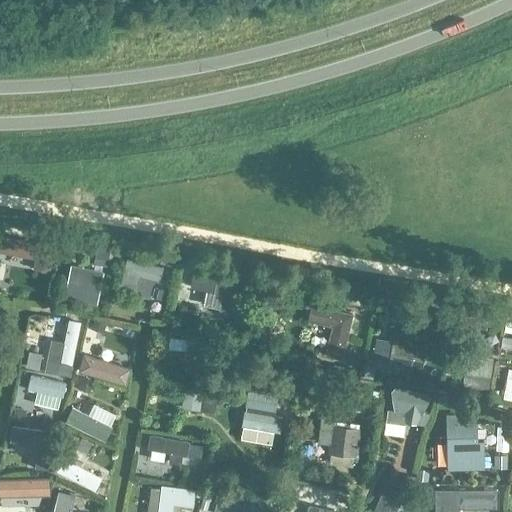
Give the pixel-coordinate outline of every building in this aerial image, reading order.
[(55,246),(2,236),(0,246),(0,252),(4,253),(35,259),(35,260),(33,269),(40,271),(49,273),(54,250),(55,246)] [(111,249),(97,246),(94,260),(108,263),(111,249)] [(162,252),(160,263),(171,266),(174,255),(162,252)] [(154,281),(157,282),(159,283),(163,268),(161,267),(127,259),(124,273),(120,290),(150,298),(154,281)] [(103,273),(72,266),(64,298),(96,305),(103,273)] [(237,297),(240,282),(241,277),(195,267),(194,272),(190,287),(207,291),(222,294),(219,309),(219,310),(232,313),(236,297),(237,297)] [(171,295),(158,291),(156,300),(169,304),(171,295)] [(312,302),(308,319),(334,326),(327,354),(343,358),(354,313),(312,302)] [(103,333),(106,324),(95,321),(92,329),(103,333)] [(83,325),(70,322),(64,351),(54,348),(51,365),(40,363),(39,371),(73,378),(75,369),(74,368),(83,325)] [(386,340),(383,359),(390,360),(389,364),(422,370),(428,336),(395,330),(393,342),(386,340)] [(161,347),(178,348),(178,335),(162,334),(161,347)] [(360,352),(351,350),(349,359),(358,361),(360,352)] [(25,368),(39,370),(42,355),(29,352),(25,368)] [(493,359),(467,355),(462,388),(489,392),(493,359)] [(124,369),(115,366),(103,363),(87,358),(83,371),(86,372),(120,383),(124,371),(124,369)] [(375,367),(367,365),(365,377),(374,379),(375,367)] [(30,374),(27,389),(63,397),(66,383),(30,374)] [(77,386),(91,389),(93,381),(79,378),(77,386)] [(378,400),(379,391),(368,389),(367,397),(378,400)] [(203,393),(185,390),(182,408),(200,411),(202,395),(203,393)] [(388,409),(386,422),(406,425),(416,425),(417,424),(426,425),(431,414),(423,412),(430,400),(428,396),(395,390),(392,394),(394,410),(388,409)] [(242,427),(243,428),(258,430),(280,433),(282,417),(275,416),(278,395),(247,391),(245,406),(247,406),(246,410),(244,410),(243,421),(242,425),(242,427)] [(216,397),(202,395),(200,411),(214,412),(216,397)] [(438,395),(437,403),(447,404),(448,396),(438,395)] [(73,407),(65,422),(106,441),(113,426),(73,407)] [(21,422),(23,409),(15,408),(12,420),(21,422)] [(449,426),(459,426),(459,417),(449,417),(449,426)] [(322,445),(328,445),(328,454),(330,454),(343,456),(354,457),(357,457),(361,431),(346,429),(337,427),(337,425),(337,419),(321,418),(318,444),(322,445)] [(459,426),(449,426),(446,427),(446,450),(448,450),(478,449),(478,447),(478,426),(459,426)] [(12,427),(9,443),(39,447),(37,460),(52,462),(56,433),(12,427)] [(75,448),(79,438),(70,435),(66,444),(75,448)] [(150,435),(149,438),(147,449),(171,453),(170,454),(169,462),(181,464),(182,457),(183,456),(187,457),(188,455),(190,444),(190,442),(150,435)] [(203,446),(190,444),(188,455),(201,458),(203,446)] [(483,447),(478,447),(478,449),(448,450),(449,468),(484,466),(483,447)] [(508,455),(494,455),(494,468),(508,468),(508,455)] [(103,477),(62,458),(56,471),(97,490),(103,477)] [(53,465),(44,464),(43,472),(52,473),(53,465)] [(419,470),(418,479),(426,480),(428,472),(419,470)] [(35,482),(29,482),(7,483),(7,494),(27,494),(44,494),(44,482),(35,482)] [(161,486),(157,511),(172,511),(173,507),(197,510),(199,494),(175,491),(176,488),(161,486)] [(397,511),(405,495),(386,486),(374,511),(397,511)] [(219,487),(215,500),(217,500),(213,511),(241,511),(242,508),(257,511),(265,511),(269,500),(219,487)] [(457,489),(457,508),(499,508),(499,494),(499,489),(457,489)] [(75,511),(79,498),(64,494),(59,511),(75,511)]
